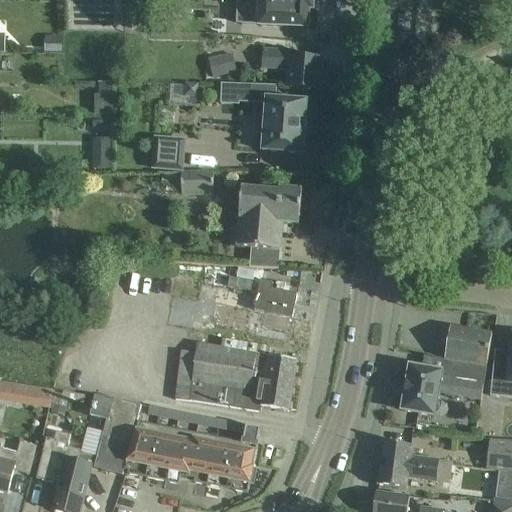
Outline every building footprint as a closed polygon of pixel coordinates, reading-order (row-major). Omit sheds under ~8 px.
[(125,0),(125,4),(150,6),(150,8),(167,9),(167,0),(125,0)] [(216,0),(237,1),(236,25),(241,25),(241,26),(260,26),(260,27),(308,29),(309,11),(313,11),(313,0),(216,0)] [(45,37),(45,55),(61,55),(61,38),(45,37)] [(289,71),(287,86),(320,89),(323,61),(291,59),(291,54),(264,52),(263,69),(289,71)] [(223,57),(208,60),(213,78),(228,74),(223,57)] [(99,84),(99,96),(113,96),(113,84),(99,84)] [(185,84),(184,98),(198,99),(199,85),(185,84)] [(277,87),(240,84),(239,98),(267,100),(265,118),(256,117),(255,134),(264,134),(263,152),(265,152),(301,155),(303,155),(303,153),(307,105),(307,103),(305,103),(276,101),(277,87)] [(97,116),(113,116),(113,96),(99,96),(97,96),(97,116)] [(156,140),(154,170),(182,172),(185,142),(156,140)] [(92,150),(92,170),(110,170),(111,150),(92,150)] [(9,153),(3,163),(15,163),(9,153)] [(212,173),(181,174),(181,197),(212,196),(212,173)] [(239,227),(237,248),(239,248),(249,249),(247,269),(263,270),(276,271),(277,252),(280,253),(282,235),(280,235),(281,224),(299,226),(302,192),(279,190),(278,194),(242,191),(239,220),(240,220),(239,227)] [(263,270),(247,269),(205,266),(198,301),(172,296),(166,326),(214,336),(215,329),(286,344),(286,345),(287,345),(289,335),(290,335),(297,303),(296,303),(299,285),(295,284),(295,286),(261,280),(263,270)] [(298,326),(296,339),(312,343),(320,344),(325,345),(332,307),(327,306),(319,304),(309,302),(304,328),(298,326)] [(445,360),(487,367),(492,335),(451,328),(445,360)] [(511,340),(510,363),(494,361),(490,397),(511,399),(511,340)] [(270,349),(223,342),(221,351),(197,347),(196,354),(181,352),(175,401),(193,403),(193,402),(261,414),(262,408),(289,413),(297,363),(269,359),(270,349)] [(404,413),(404,412),(434,418),(434,416),(438,393),(481,401),(487,368),(445,361),(442,374),(412,368),(410,368),(402,412),(404,413)] [(0,382),(0,396),(32,402),(34,388),(0,382)] [(60,486),(59,486),(52,511),(54,511),(81,511),(88,486),(87,486),(91,469),(123,477),(141,406),(113,399),(112,400),(96,397),(90,416),(107,421),(104,434),(87,429),(82,452),(74,484),(61,481),(60,486)] [(54,406),(51,415),(64,418),(66,408),(54,406)] [(150,409),(148,417),(157,419),(158,411),(150,409)] [(166,413),(158,411),(157,419),(165,420),(166,413)] [(174,414),(166,413),(165,420),(173,422),(174,414)] [(182,416),(174,414),(173,422),(181,423),(182,416)] [(190,417),(182,416),(181,423),(189,425),(190,417)] [(198,419),(190,417),(189,425),(197,426),(198,419)] [(206,420),(198,419),(197,426),(205,428),(206,420)] [(214,422),(206,420),(205,428),(213,430),(214,422)] [(222,423),(214,422),(213,430),(221,431),(222,423)] [(230,425),(222,423),(221,431),(229,433),(230,425)] [(245,436),(243,445),(137,425),(124,471),(129,472),(128,476),(140,478),(140,475),(154,477),(153,481),(179,486),(181,478),(195,481),(194,484),(220,489),(221,486),(234,488),(234,492),(248,495),(250,485),(253,486),(256,470),(253,469),(260,431),(246,428),(245,436)] [(238,426),(230,425),(229,433),(237,434),(238,426)] [(246,428),(238,426),(237,434),(245,436),(246,428)] [(37,480),(59,486),(60,486),(61,481),(74,484),(82,452),(69,448),(69,447),(68,446),(70,437),(57,433),(55,441),(47,439),(37,480)] [(511,442),(490,441),(486,471),(511,474),(511,442)] [(37,447),(20,443),(17,455),(0,449),(0,493),(8,495),(14,472),(29,476),(37,447)] [(380,446),(379,453),(382,455),(381,465),(438,473),(439,462),(411,459),(412,447),(403,446),(384,444),(383,445),(380,446)] [(377,474),(376,482),(378,483),(378,486),(398,489),(407,490),(408,479),(449,484),(451,464),(439,462),(438,473),(381,465),(380,472),(377,474)] [(495,502),(511,503),(511,474),(499,473),(495,502)] [(407,511),(410,498),(377,494),(374,511),(439,511),(420,510),(419,511),(407,511)]
